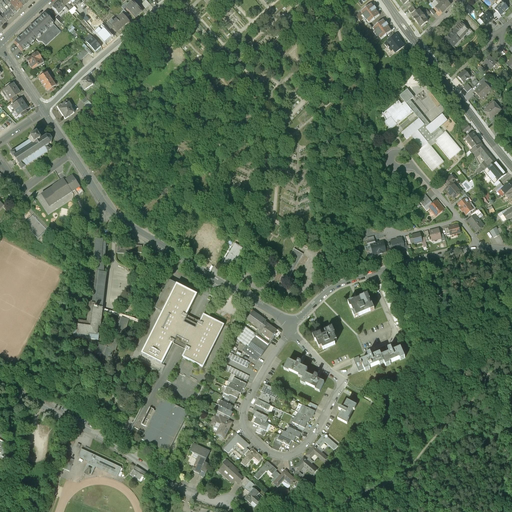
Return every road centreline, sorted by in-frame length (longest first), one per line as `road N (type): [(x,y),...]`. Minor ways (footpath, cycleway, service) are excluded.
road 1 (residential): [(291,325),(247,398),(249,435),(268,452),(294,453),(343,379),(297,336)]
road 2 (residential): [(72,155),(113,215),(291,325)]
road 3 (residential): [(0,384),(216,501)]
road 4 (track): [(511,346),(404,475),(350,497),(341,511)]
road 5 (residential): [(478,247),(343,280),(291,325)]
road 6 (residential): [(168,0),(44,110)]
road 7 (unknown): [(345,501),(412,386)]
